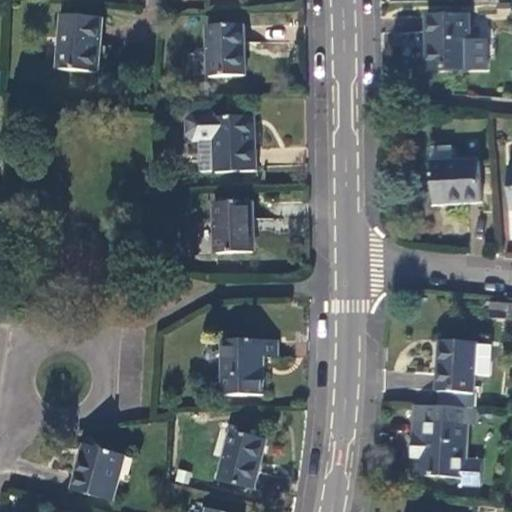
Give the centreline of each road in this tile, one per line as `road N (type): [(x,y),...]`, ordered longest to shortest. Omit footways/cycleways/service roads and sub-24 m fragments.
road 1 (tertiary): [(352,259),(340,0)]
road 2 (residential): [(37,419),(65,430),(94,419),(109,388),(100,361),(76,344),(37,353),(22,380),(30,411)]
road 3 (tertiary): [(328,511),(340,459),(352,259)]
road 4 (residential): [(511,266),(352,259)]
